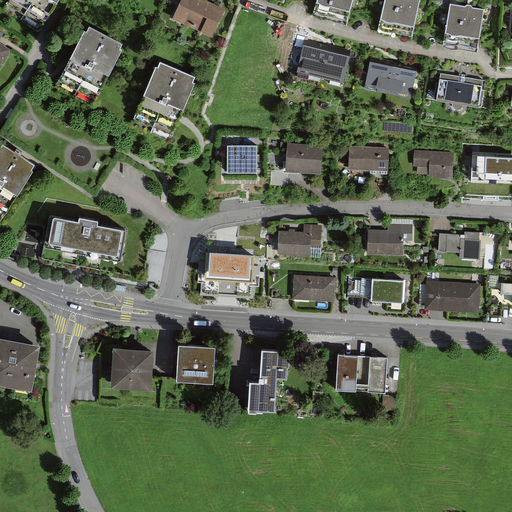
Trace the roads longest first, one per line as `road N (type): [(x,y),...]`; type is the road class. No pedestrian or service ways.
road 1 (residential): [(511,211),(358,205),(219,219),(184,240),(168,314)]
road 2 (tertiary): [(511,339),(168,314)]
road 3 (residential): [(244,0),(414,49),(479,59)]
road 4 (residential): [(77,298),(63,404),(74,462),(97,511)]
